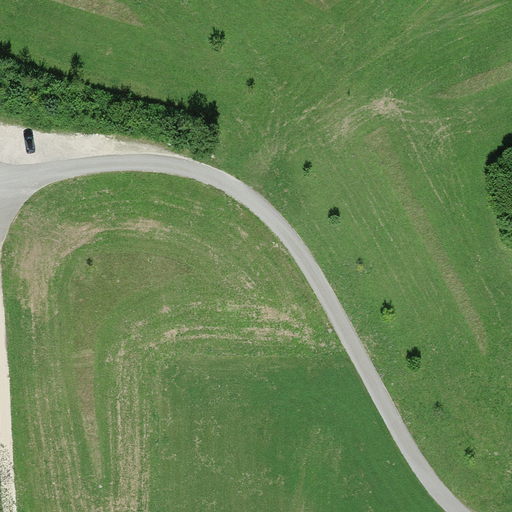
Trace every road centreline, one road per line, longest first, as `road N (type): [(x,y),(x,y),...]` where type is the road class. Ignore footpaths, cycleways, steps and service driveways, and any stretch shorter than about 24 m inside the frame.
road 1 (unclassified): [(456,511),(418,464),(315,275),(275,218),(236,187),(159,157),(0,178)]
road 2 (track): [(11,511),(0,312)]
